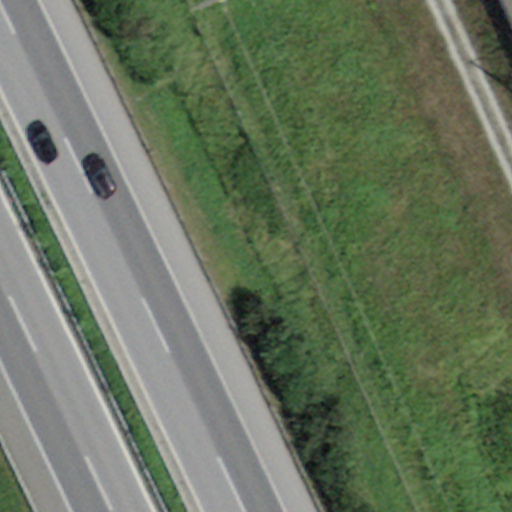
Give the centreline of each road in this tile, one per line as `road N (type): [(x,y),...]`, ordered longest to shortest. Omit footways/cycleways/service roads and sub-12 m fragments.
road 1 (motorway): [(232,511),(0,23)]
road 2 (motorway): [(0,291),(103,511)]
road 3 (track): [(511,157),(438,0)]
